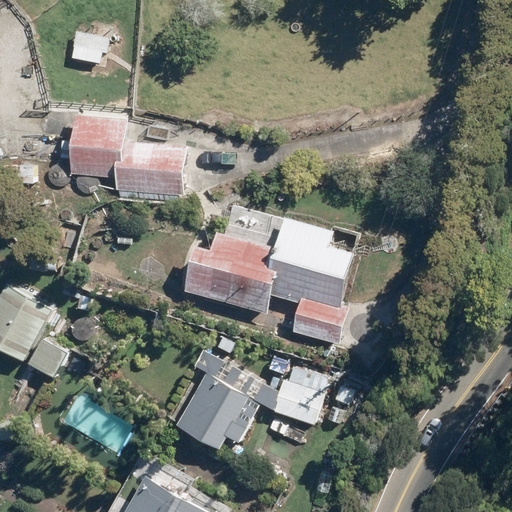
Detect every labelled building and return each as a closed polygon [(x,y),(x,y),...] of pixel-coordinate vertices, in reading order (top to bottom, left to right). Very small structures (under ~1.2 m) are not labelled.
[(118,35),(85,29),(80,57),(108,62),(110,51),(115,52),(118,35)] [(55,82),(38,86),(43,104),(60,99),(55,82)] [(196,170),(196,144),(136,139),(138,116),(85,112),(85,142),(79,172),(124,177),(123,188),(191,195),(196,170)] [(369,245),(346,237),(349,225),(298,212),(290,245),(230,228),(226,242),(209,237),(196,286),(280,309),(286,290),(311,297),(304,327),(353,339),(362,302),(354,300),(369,245)] [(65,305),(18,279),(0,311),(0,336),(36,357),(65,305)] [(100,295),(87,292),(84,307),(97,310),(100,295)] [(38,359),(64,373),(78,348),(53,334),(38,359)] [(243,341),(231,334),(225,344),(238,351),(243,341)] [(90,363),(78,357),(72,367),(84,374),(90,363)] [(272,397),(219,368),(190,420),(233,445),(240,432),(249,438),(272,397)] [(282,406),(325,421),(336,388),(293,374),(282,406)] [(365,389),(349,382),(344,395),(360,402),(365,389)] [(352,409),(339,405),(335,416),(347,421),(352,409)] [(364,413),(355,409),(350,420),(359,424),(364,413)] [(21,420),(6,422),(8,438),(23,437),(21,420)] [(243,511),(166,468),(140,511),(243,511)] [(340,473),(326,470),(322,487),(335,491),(340,473)]
